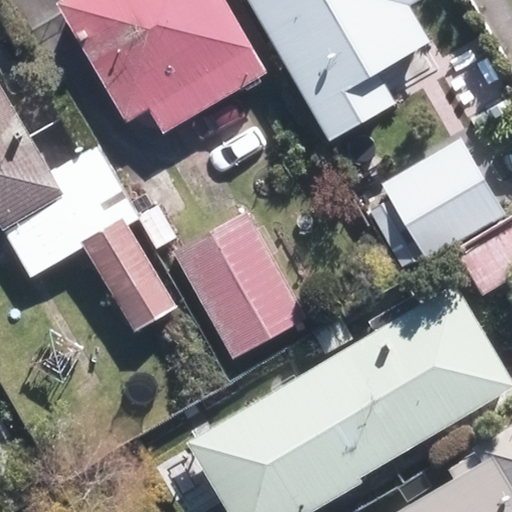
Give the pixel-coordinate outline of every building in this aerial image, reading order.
[(245,73),(203,0),(35,0),(102,116),(118,107),(134,136),(245,73)] [(230,0),(317,127),(422,56),(384,0),(230,0)] [(26,168),(0,120),(0,281),(3,286),(42,264),(86,343),(146,310),(102,231),(115,224),(71,144),(26,168)] [(484,217),(437,133),(352,181),(399,264),(484,217)] [(284,314),(219,202),(139,247),(203,360),(284,314)] [(262,511),(493,379),(431,272),(154,432),(200,511),(262,511)] [(511,511),(511,399),(426,447),(437,466),(353,511),(511,511)]
